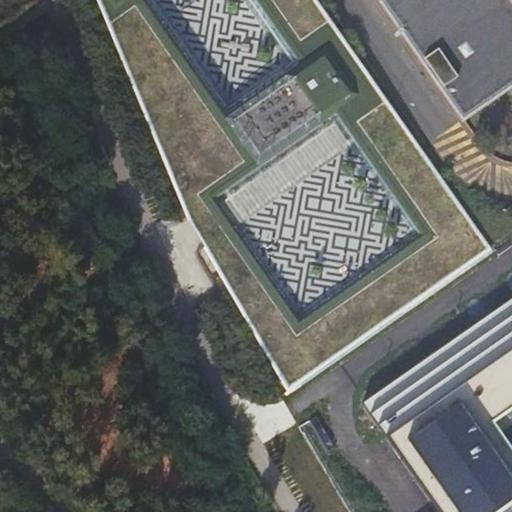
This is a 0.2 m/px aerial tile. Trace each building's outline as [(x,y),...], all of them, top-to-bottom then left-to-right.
[(212,246),(204,251),(203,251),(287,395),(492,253),(314,0),(94,0),(187,224),(188,223),(195,221),(212,246)] [(511,0),(378,0),(464,122),(511,88),(511,0)] [(392,52),(408,71),(419,63),(403,43),(392,52)] [(188,223),(204,251),(212,246),(195,221),(188,223)] [(511,511),(511,298),(360,403),(436,511),(511,511)]
